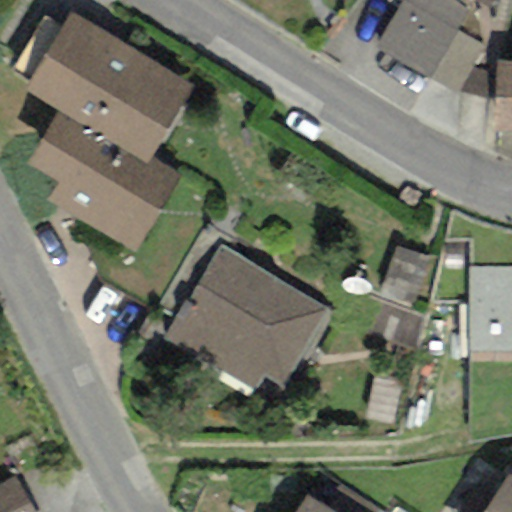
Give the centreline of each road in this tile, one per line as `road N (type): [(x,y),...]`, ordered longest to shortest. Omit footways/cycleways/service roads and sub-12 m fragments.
road 1 (tertiary): [(175,0),(420,156),(511,195)]
road 2 (tertiary): [(141,511),(0,241)]
